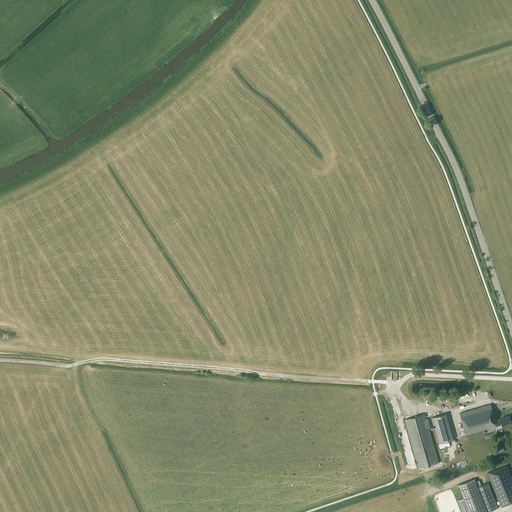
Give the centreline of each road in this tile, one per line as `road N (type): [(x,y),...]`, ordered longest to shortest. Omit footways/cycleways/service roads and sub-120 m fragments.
road 1 (tertiary): [(511,332),(454,165),(370,0)]
road 2 (track): [(398,384),(118,360),(71,365)]
road 3 (track): [(511,379),(410,375),(398,384),(400,402),(433,410)]
